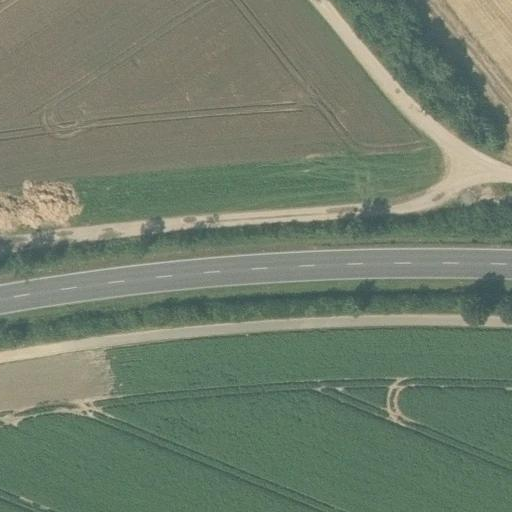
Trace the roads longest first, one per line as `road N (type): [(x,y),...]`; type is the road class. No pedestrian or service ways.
road 1 (primary): [(511,274),(168,289),(0,317)]
road 2 (track): [(0,361),(211,331),(511,325)]
road 3 (track): [(468,164),(433,209),(178,229),(0,254)]
road 4 (track): [(312,0),(378,82),(468,164),(511,181)]
